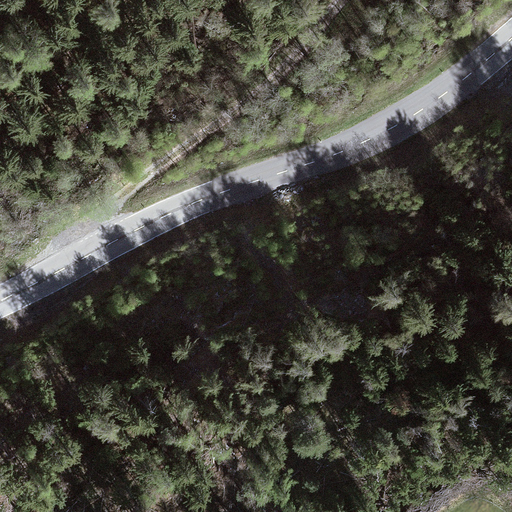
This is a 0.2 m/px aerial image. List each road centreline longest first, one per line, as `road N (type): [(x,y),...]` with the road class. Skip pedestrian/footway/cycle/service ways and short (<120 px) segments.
road 1 (tertiary): [(511,37),(446,92),(364,141),(165,215),(0,300)]
road 2 (track): [(109,244),(103,227),(116,201),(251,98),(341,0)]
